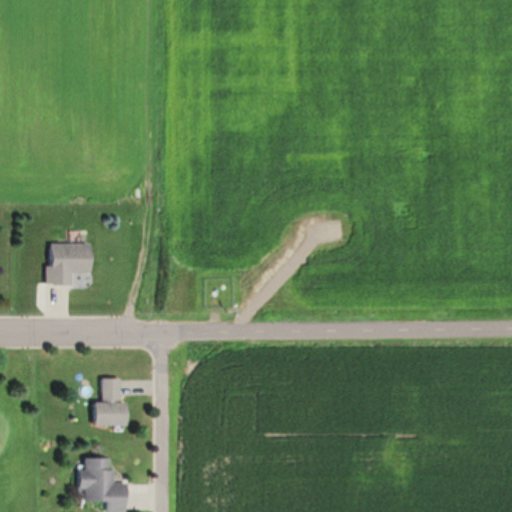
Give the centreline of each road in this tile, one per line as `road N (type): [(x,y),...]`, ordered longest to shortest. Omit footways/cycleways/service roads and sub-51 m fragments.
road 1 (residential): [(412,333),(0,336)]
road 2 (residential): [(162,336),(162,511)]
